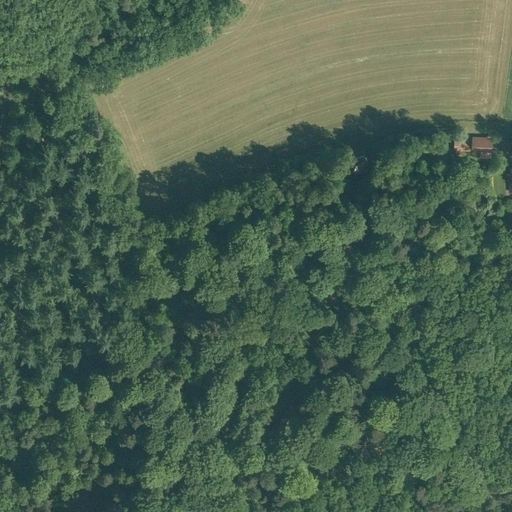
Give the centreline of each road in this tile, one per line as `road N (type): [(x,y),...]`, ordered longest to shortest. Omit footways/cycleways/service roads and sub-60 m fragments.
road 1 (track): [(495,511),(430,401),(401,256),(328,212),(282,218),(201,266),(140,275),(219,511)]
road 2 (track): [(89,0),(66,72),(78,83),(107,200),(140,275)]
road 3 (track): [(426,382),(370,384),(252,511)]
road 4 (track): [(0,407),(150,300)]
road 5 (track): [(66,72),(34,161),(0,216)]
road 6 (track): [(66,72),(100,39),(168,0)]
